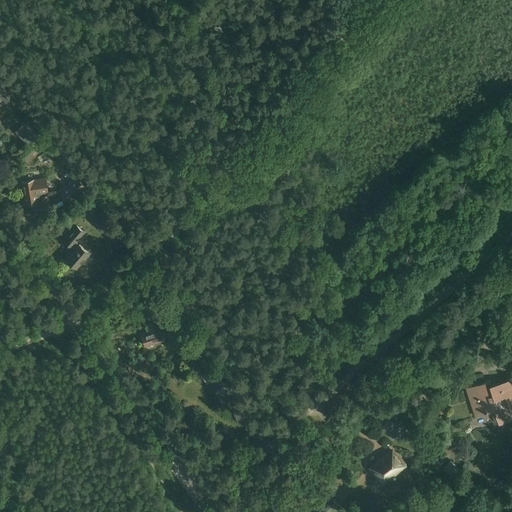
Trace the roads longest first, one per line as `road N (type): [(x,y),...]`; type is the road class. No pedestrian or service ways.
road 1 (track): [(511,236),(207,500)]
road 2 (track): [(74,316),(207,500)]
road 3 (unclassified): [(74,316),(0,218)]
